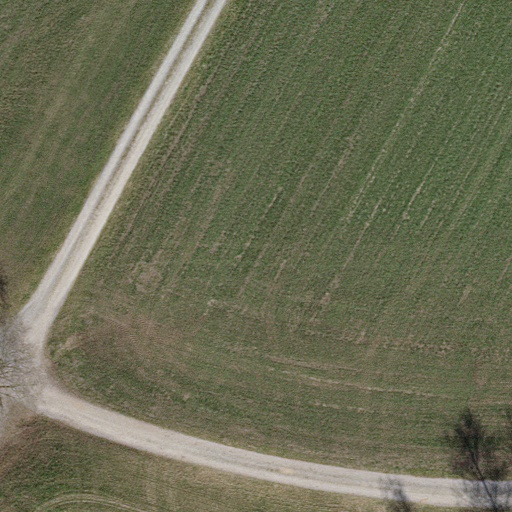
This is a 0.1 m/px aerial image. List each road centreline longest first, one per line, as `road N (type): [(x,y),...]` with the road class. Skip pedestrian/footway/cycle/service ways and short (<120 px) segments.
road 1 (track): [(0,389),(237,463),(369,486),(511,495)]
road 2 (track): [(212,0),(3,390)]
